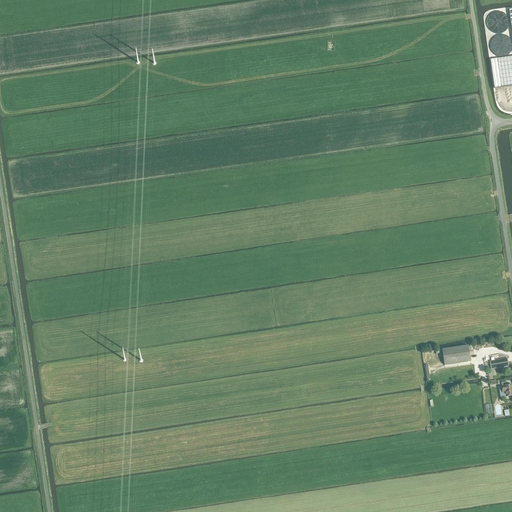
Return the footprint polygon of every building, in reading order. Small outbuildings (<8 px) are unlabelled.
[(511,8),(509,9),(511,30),(511,57),(490,60),(494,88),(511,85),(511,8)] [(509,25),(509,23),(509,21),(509,19),(508,18),(507,16),(505,15),(504,14),(502,14),(500,13),(498,13),(496,14),(495,15),(493,16),(492,17),(491,19),(490,21),(490,23),(490,25),(491,27),(491,28),(493,30),(494,31),(496,32),(498,33),(500,33),(501,33),(503,32),(505,32),(506,30),(508,29),(509,27),(509,25)] [(511,48),(511,43),(511,42),(511,40),(510,39),(508,38),(507,37),(505,36),(503,36),(502,36),(500,37),(498,38),(496,39),(495,40),(494,42),(493,44),(493,46),(493,48),(494,49),(494,51),(495,52),(497,54),(499,55),(500,55),(502,56),(504,56),(506,55),(507,54),(509,53),(511,52),(511,50),(511,48)] [(471,361),(469,346),(442,350),(436,350),(436,354),(443,353),(444,365),(471,361)] [(507,358),(490,361),(491,369),(488,370),(489,375),(494,374),(493,369),(509,367),(507,358)] [(507,382),(501,383),(502,386),(503,393),(505,393),(506,397),(511,395),(511,387),(511,385),(508,385),(507,382)]
